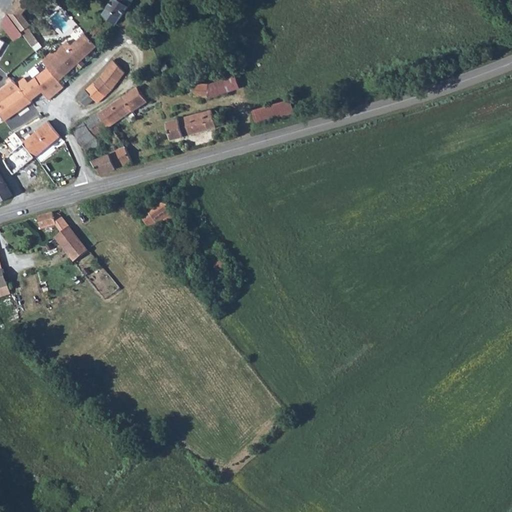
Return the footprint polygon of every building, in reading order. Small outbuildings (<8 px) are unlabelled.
[(30,0),(17,0),(9,14),(24,31),(32,24),(24,14),(33,1),(30,0)] [(113,0),(103,15),(115,24),(116,24),(133,0),(113,0)] [(110,30),(115,24),(103,15),(99,21),(110,30)] [(98,44),(110,30),(99,21),(98,20),(86,33),(98,44)] [(58,79),(60,81),(99,45),(98,44),(86,33),(72,45),(68,41),(55,53),(59,57),(48,67),(58,79)] [(114,60),(101,77),(113,89),(126,72),(114,60)] [(21,88),(32,100),(42,92),(58,79),(48,67),(29,83),(25,78),(17,84),(22,87),(21,88)] [(236,75),(210,83),(210,96),(210,98),(241,87),(236,75)] [(32,101),(32,100),(21,88),(22,87),(17,84),(11,77),(7,80),(9,82),(0,89),(0,114),(5,121),(32,101)] [(105,96),(113,89),(101,77),(94,83),(105,96)] [(58,79),(42,92),(49,100),(64,87),(60,81),(58,79)] [(87,106),(94,99),(98,103),(105,96),(94,83),(78,97),(87,106)] [(194,83),(194,96),(210,96),(210,83),(194,83)] [(149,101),(139,87),(137,86),(122,96),(133,110),(133,111),(149,101)] [(133,110),(122,96),(98,114),(108,128),(133,110)] [(295,112),(291,99),(253,110),(257,123),(295,112)] [(217,127),(212,110),(168,122),(172,139),(217,127)] [(108,128),(98,114),(85,122),(96,137),(98,140),(104,136),(101,132),(108,128)] [(60,136),(49,121),(24,142),(36,156),(60,136)] [(73,131),(84,146),(96,137),(85,122),(73,131)] [(115,130),(107,135),(115,148),(117,151),(111,153),(117,168),(133,161),(126,147),(118,134),(115,130)] [(98,140),(96,137),(84,146),(89,153),(101,144),(98,140)] [(4,160),(13,175),(25,165),(10,146),(4,150),(9,156),(4,160)] [(102,173),(117,168),(111,153),(93,160),(102,173)] [(13,195),(0,172),(0,200),(1,202),(13,195)] [(143,217),(151,229),(158,223),(163,230),(178,219),(164,199),(148,210),(149,211),(143,217)] [(176,204),(184,217),(191,213),(183,200),(176,204)] [(65,231),(56,238),(75,262),(89,251),(60,214),(58,214),(57,214),(56,214),(55,215),(54,216),(54,213),(38,217),(42,229),(60,224),(65,231)] [(4,269),(0,270),(0,288),(9,286),(4,269)] [(0,296),(11,294),(9,286),(0,288),(0,296)]
